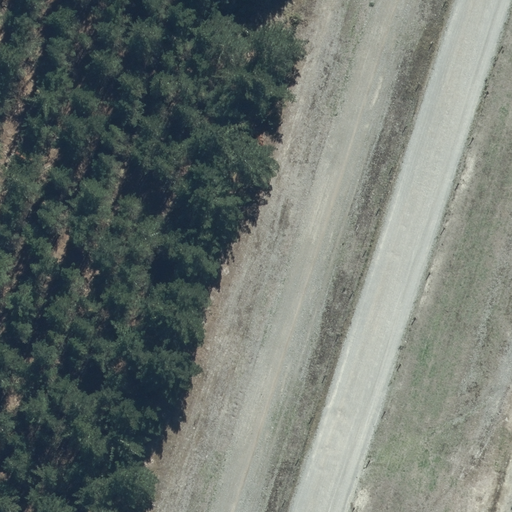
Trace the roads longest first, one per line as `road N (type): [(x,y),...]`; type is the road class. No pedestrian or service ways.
road 1 (unclassified): [(307,511),(472,0)]
road 2 (track): [(227,511),(391,0)]
